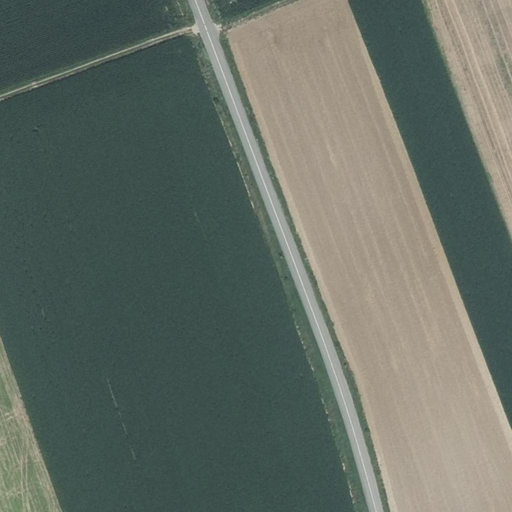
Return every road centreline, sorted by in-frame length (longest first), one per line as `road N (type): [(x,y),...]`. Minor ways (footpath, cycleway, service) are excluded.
road 1 (tertiary): [(376,511),(336,377),(195,0)]
road 2 (track): [(0,97),(204,23)]
